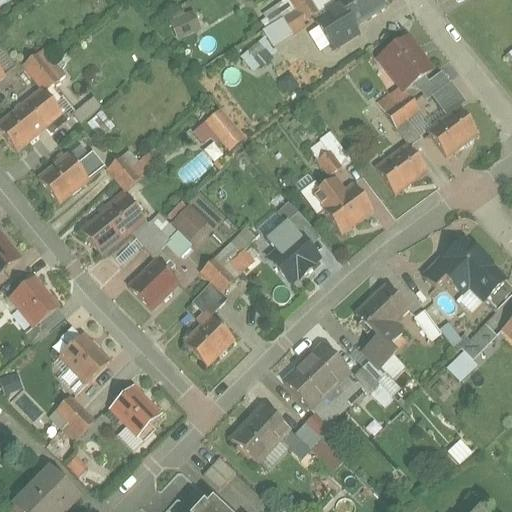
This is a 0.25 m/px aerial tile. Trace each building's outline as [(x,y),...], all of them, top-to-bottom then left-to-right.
[(312,0),(310,2),(320,19),(338,8),(333,0),(312,0)] [(314,22),(332,52),(358,37),(353,29),(386,9),(380,0),(333,0),(338,8),(320,19),(314,22)] [(186,12),(163,24),(174,43),(196,31),(186,12)] [(397,90),(400,94),(404,92),(424,78),(433,71),(409,36),(376,59),(397,90)] [(22,68),(41,93),(57,81),(38,55),(22,68)] [(428,83),(424,78),(404,92),(414,107),(449,83),(442,73),(428,83)] [(451,81),(449,83),(414,107),(420,114),(430,129),(458,109),(467,104),(451,81)] [(397,90),(389,96),(407,123),(420,114),(414,107),(404,92),(400,94),(397,90)] [(0,124),(0,133),(15,153),(61,119),(41,93),(0,124)] [(376,104),(395,131),(407,123),(389,96),(376,104)] [(93,99),(71,117),(80,128),(102,110),(93,99)] [(425,133),(444,159),(477,135),(458,109),(430,129),(425,133)] [(187,132),(197,146),(207,138),(221,156),(240,142),(216,110),(187,132)] [(316,162),(328,180),(350,164),(330,136),(320,143),(328,154),(316,162)] [(210,146),(175,173),(185,186),(220,159),(210,146)] [(374,170),(394,198),(427,175),(406,146),(374,170)] [(34,180),(58,209),(90,184),(87,181),(102,169),(91,156),(75,168),(65,156),(34,180)] [(121,162),(107,173),(124,195),(138,183),(121,162)] [(325,214),(341,237),(372,215),(353,187),(343,194),(335,182),(320,193),(314,185),(299,195),(316,220),(325,214)] [(77,231),(101,260),(144,226),(121,196),(77,231)] [(178,201),(162,220),(194,248),(210,230),(178,201)] [(259,234),(277,222),(271,215),(254,227),(259,234)] [(294,235),(306,248),(317,238),(297,215),(285,225),(294,235)] [(133,242),(154,263),(160,257),(157,253),(175,235),(158,217),(133,242)] [(265,262),(289,288),(319,262),(306,248),(294,235),(265,262)] [(442,280),(460,299),(467,293),(480,306),(483,303),(504,283),(507,280),(465,237),(422,278),(433,289),(442,280)] [(0,276),(18,261),(0,240),(0,276)] [(198,277),(209,287),(219,297),(232,283),(225,276),(229,271),(216,258),(198,277)] [(126,290),(151,314),(178,287),(154,263),(126,290)] [(9,300),(33,330),(41,323),(58,310),(34,280),(9,300)] [(511,298),(511,291),(504,283),(483,303),(495,315),(511,298)] [(204,314),(209,319),(225,303),(219,297),(209,287),(190,306),(201,317),(204,314)] [(376,340),(393,358),(411,340),(396,325),(408,313),(384,287),(353,317),(376,340)] [(65,320),(58,310),(41,323),(49,333),(65,320)] [(424,313),(413,321),(430,344),(441,336),(438,332),(424,313)] [(200,328),(182,346),(205,370),(233,344),(209,319),(204,314),(201,317),(195,323),(200,328)] [(511,321),(498,335),(511,348),(511,321)] [(448,325),(438,332),(441,336),(452,350),(461,343),(448,325)] [(496,338),(484,326),(460,350),(472,362),(496,338)] [(59,360),(84,386),(108,364),(83,337),(59,360)] [(393,358),(376,340),(360,356),(368,364),(378,375),(381,372),(394,359),(393,358)] [(349,378),(320,346),(280,383),(309,415),(349,378)] [(368,364),(361,371),(375,386),(385,377),(381,372),(378,375),(368,364)] [(361,371),(351,379),(367,397),(377,388),(375,386),(361,371)] [(0,394),(2,398),(19,390),(13,376),(0,381),(0,394)] [(108,414),(142,446),(154,433),(148,427),(160,415),(132,388),(108,414)] [(22,394),(12,403),(32,423),(41,414),(22,394)] [(52,417),(75,441),(93,424),(70,400),(52,417)] [(260,407),(228,441),(257,468),(289,434),(260,407)] [(313,417),(304,427),(321,443),(330,433),(313,417)] [(304,427),(292,439),(331,476),(343,463),(321,443),(304,427)] [(456,441),(443,453),(456,466),(468,455),(456,441)] [(219,460),(203,476),(220,493),(236,476),(219,460)] [(8,508),(12,511),(69,511),(79,502),(46,469),(8,508)] [(203,508),(201,505),(193,511),(220,511),(209,502),(203,508)]
